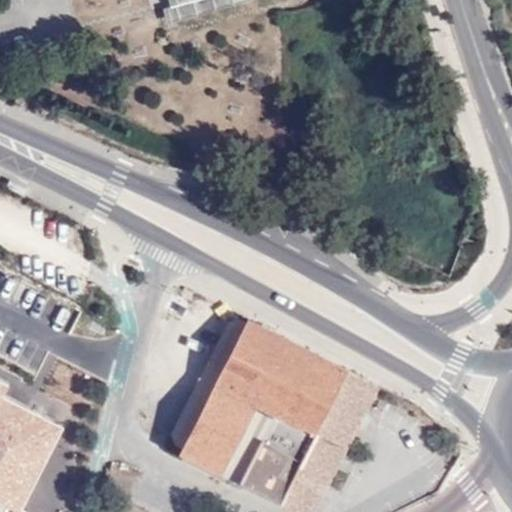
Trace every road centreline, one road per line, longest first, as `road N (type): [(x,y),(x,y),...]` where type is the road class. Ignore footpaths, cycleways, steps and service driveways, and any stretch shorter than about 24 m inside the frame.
road 1 (primary): [(168,238),(452,401),(503,445)]
road 2 (primary): [(390,312),(182,204)]
road 3 (primary): [(182,204),(0,130)]
road 4 (primary): [(0,146),(168,238)]
road 5 (unclassified): [(168,238),(124,415)]
road 6 (tertiary): [(511,269),(483,299),(434,323),(390,312)]
road 7 (primary): [(511,365),(473,359),(390,312)]
road 8 (tertiary): [(451,0),(487,120)]
road 9 (tertiary): [(511,113),(469,0)]
